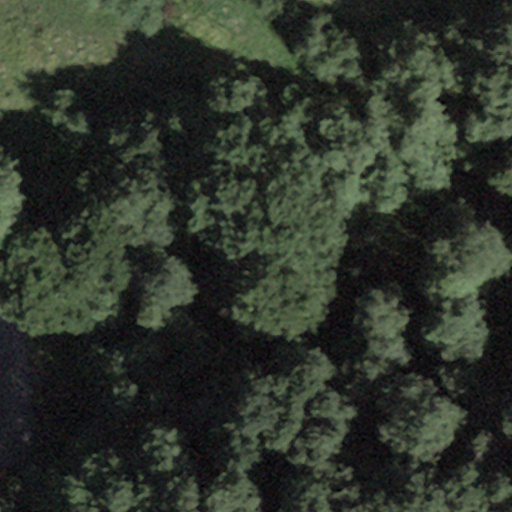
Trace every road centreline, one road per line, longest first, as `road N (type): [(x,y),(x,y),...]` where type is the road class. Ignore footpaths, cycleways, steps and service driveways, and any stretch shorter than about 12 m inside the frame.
road 1 (track): [(48,0),(63,13),(311,99),(307,62),(218,0)]
road 2 (residential): [(0,460),(16,425),(18,353),(0,331)]
